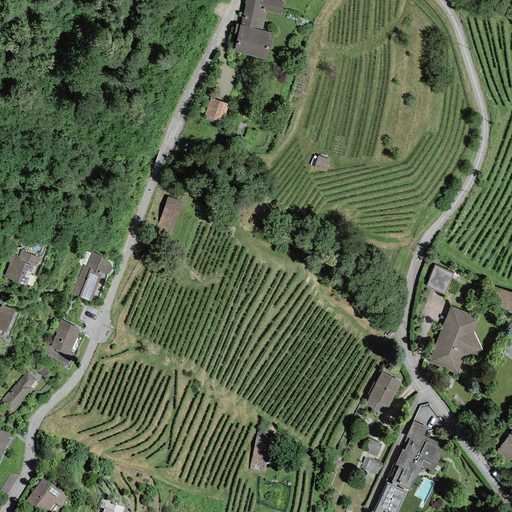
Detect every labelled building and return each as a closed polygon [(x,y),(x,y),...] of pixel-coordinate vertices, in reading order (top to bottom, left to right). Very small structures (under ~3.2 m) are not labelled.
[(267,60),(273,33),(262,31),(266,11),(281,15),(284,2),(275,0),(245,0),(244,4),(245,4),(241,25),(236,24),(234,36),(237,37),(234,52),(267,60)] [(228,104),(210,97),(204,114),(222,121),(228,104)] [(330,160),(318,155),(314,167),(326,171),(330,160)] [(182,201),(167,196),(157,224),(172,229),(182,201)] [(39,258),(21,250),(19,257),(13,254),(4,278),(25,287),(33,267),(37,266),(39,258)] [(103,257),(92,252),(86,266),(83,264),(78,277),(75,276),(69,293),(91,302),(93,297),(99,299),(109,273),(111,272),(111,270),(112,267),(111,264),(109,262),(102,258),(103,257)] [(453,274),(434,266),(426,286),(446,294),(453,274)] [(511,293),(494,288),(489,302),(501,306),(500,308),(511,311),(511,293)] [(5,333),(15,311),(2,304),(1,307),(0,306),(0,336),(1,337),(3,332),(5,333)] [(479,319),(450,306),(428,362),(456,375),(464,357),(483,350),(474,333),(479,319)] [(80,330),(61,319),(55,332),(57,332),(50,347),(68,354),(80,330)] [(45,378),(52,371),(38,358),(31,364),(45,378)] [(30,387),(36,380),(27,371),(0,401),(0,404),(10,414),(32,389),(30,387)] [(385,415),(402,383),(382,373),(381,372),(376,382),(369,395),(368,397),(369,397),(365,405),(385,415)] [(367,394),(369,395),(376,382),(374,381),(367,394)] [(427,427),(413,421),(406,437),(410,439),(405,450),(402,449),(395,465),(399,466),(391,482),(410,491),(422,466),(433,471),(445,445),(423,435),(427,427)] [(273,432),(257,429),(249,469),(265,472),(273,432)] [(0,460),(10,434),(0,430),(0,460)] [(511,458),(511,432),(496,451),(509,462),(511,458)] [(382,444),(368,438),(364,448),(368,450),(367,453),(376,457),(382,444)] [(377,463),(364,458),(360,467),(377,475),(382,465),(382,464),(378,462),(377,463)] [(68,497),(42,478),(24,502),(38,511),(48,511),(55,503),(60,507),(68,497)] [(397,511),(407,491),(386,482),(373,511),(397,511)]
